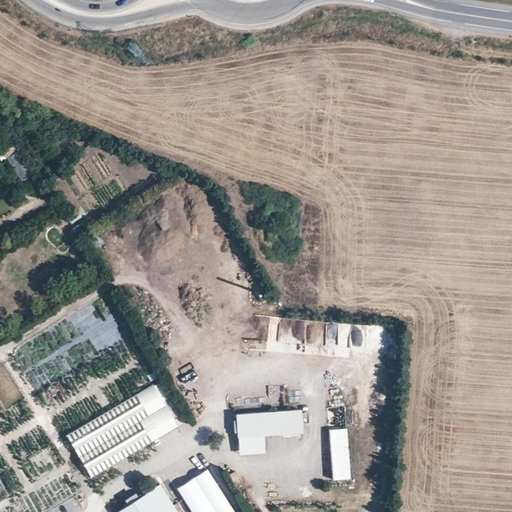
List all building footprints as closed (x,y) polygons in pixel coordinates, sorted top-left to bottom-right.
[(21,181),(31,176),(19,152),(9,157),(21,181)] [(76,236),(93,224),(89,218),(72,230),(76,236)] [(102,237),(107,246),(102,248),(115,275),(121,271),(110,249),(125,241),(119,228),(102,237)] [(138,262),(143,259),(135,246),(130,249),(138,262)] [(139,316),(143,313),(139,306),(134,308),(139,316)] [(338,327),(338,347),(347,347),(348,327),(338,327)] [(149,385),(66,436),(90,476),(173,426),(149,385)] [(265,437),(304,434),(303,412),(238,417),(241,456),(266,454),(265,437)] [(347,429),(330,430),(334,482),(351,480),(347,429)] [(189,466),(217,511),(235,511),(201,458),(189,466)] [(169,478),(189,511),(214,511),(186,468),(169,478)] [(177,511),(160,484),(140,497),(125,506),(117,511),(177,511)] [(125,506),(140,497),(136,491),(122,501),(125,506)]
